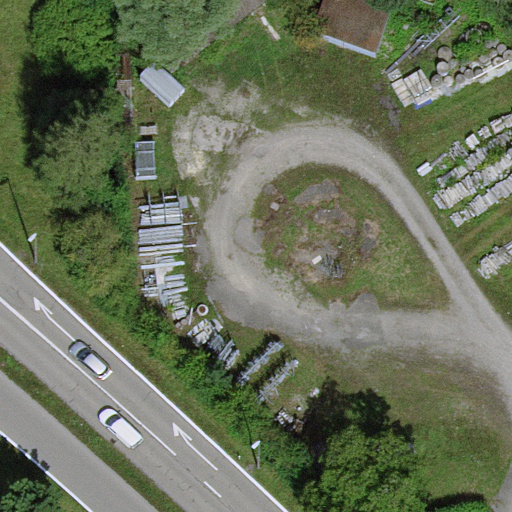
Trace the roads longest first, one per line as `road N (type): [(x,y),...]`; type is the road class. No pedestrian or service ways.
road 1 (track): [(511,354),(357,140),(256,148),(207,195),(209,255),(223,299),(275,321),(383,312)]
road 2 (secondary): [(236,511),(1,297)]
road 3 (secondary): [(0,398),(129,511)]
